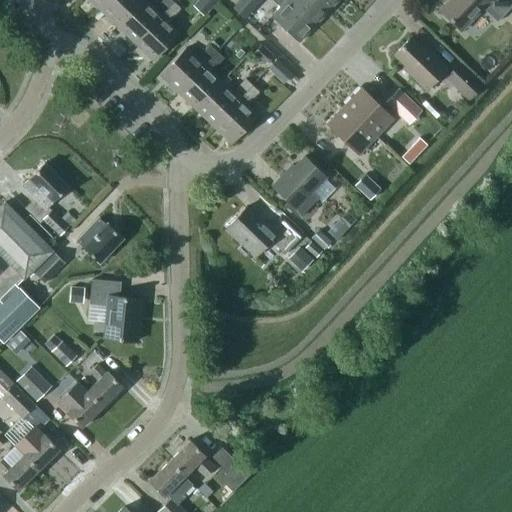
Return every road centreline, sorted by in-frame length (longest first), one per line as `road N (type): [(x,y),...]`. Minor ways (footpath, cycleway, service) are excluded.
road 1 (residential): [(67,511),(157,422),(177,375),(179,164)]
road 2 (residential): [(392,0),(240,161),(179,164)]
road 3 (residential): [(179,164),(167,128),(62,31)]
road 4 (residential): [(0,136),(43,78),(62,31)]
